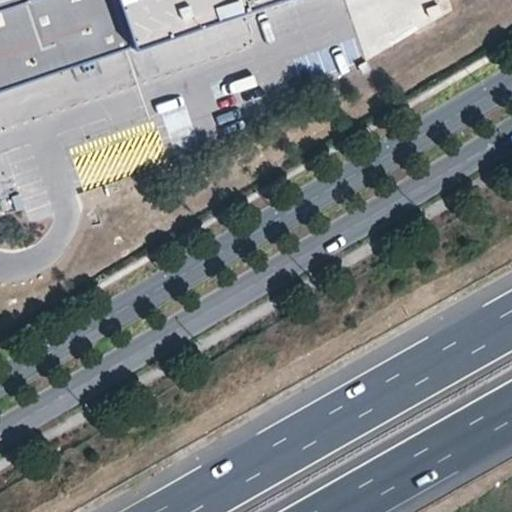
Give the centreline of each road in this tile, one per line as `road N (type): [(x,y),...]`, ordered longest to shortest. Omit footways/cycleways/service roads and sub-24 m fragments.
road 1 (secondary): [(0,433),(511,133)]
road 2 (secondary): [(511,80),(0,378)]
road 3 (motorway): [(511,320),(183,511)]
road 4 (motorway): [(335,511),(511,412)]
